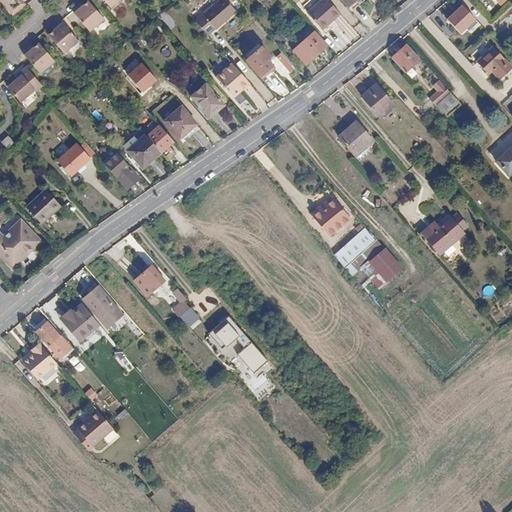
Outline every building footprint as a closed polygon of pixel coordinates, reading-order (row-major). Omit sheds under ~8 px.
[(1,0),(13,14),(16,14),(24,8),(24,5),(20,0),(1,0)] [(103,0),(115,14),(129,2),(127,0),(103,0)] [(215,0),(193,19),(195,22),(220,0),(215,0)] [(224,0),(220,0),(195,22),(204,33),(212,26),(215,28),(234,12),(224,0)] [(339,13),(326,0),(321,0),(306,14),(321,30),(328,24),(326,22),(331,18),(333,19),(339,13)] [(357,0),(349,7),(353,12),(366,0),(357,0)] [(479,21),(464,5),(449,19),(464,35),(479,21)] [(79,11),(73,15),(91,37),(105,24),(90,6),(84,10),(81,13),(79,11)] [(176,20),(184,22),(185,14),(178,13),(176,20)] [(80,46),(62,24),(57,29),(60,31),(56,35),(51,39),(66,58),(80,46)] [(296,47),(308,61),(326,45),(313,31),(296,47)] [(407,45),(391,59),(404,73),(420,59),(407,45)] [(268,57),(259,47),(245,60),(261,78),(272,68),(265,59),(268,57)] [(308,61),(296,47),(292,50),(304,64),(308,61)] [(493,72),(499,80),(511,68),(493,47),(476,63),(488,76),(493,72)] [(29,53),(24,57),(42,78),(56,66),(41,48),(36,52),(31,56),(29,53)] [(230,62),(224,55),(207,69),(213,76),(230,62)] [(273,59),(278,69),(283,67),(278,57),(273,59)] [(143,62),(127,76),(143,94),(159,80),(143,62)] [(247,83),(230,62),(213,76),(230,97),(247,83)] [(511,68),(499,80),(500,81),(511,70),(511,68)] [(24,80),(18,85),(10,92),(22,105),(43,88),(28,71),(22,77),(24,80)] [(15,82),(18,85),(24,80),(22,77),(15,82)] [(376,84),(361,96),(379,116),(393,104),(376,84)] [(190,98),(206,116),(214,110),(216,112),(223,106),(206,85),(190,98)] [(460,105),(450,94),(435,106),(445,118),(460,105)] [(147,103),(141,108),(148,116),(154,111),(147,103)] [(181,107),(163,122),(179,139),(196,125),(181,107)] [(214,110),(206,116),(208,119),(216,112),(214,110)] [(355,121),(338,135),(354,155),(371,140),(355,121)] [(146,137),(160,153),(172,142),(158,127),(146,137)] [(9,135),(1,142),(8,149),(15,143),(9,135)] [(146,137),(144,135),(125,151),(141,169),(160,153),(146,137)] [(74,144),(55,161),(68,175),(87,158),(92,153),(83,142),(77,148),(74,144)] [(105,143),(93,153),(98,158),(109,148),(105,143)] [(509,176),(511,173),(511,146),(496,162),(509,176)] [(127,166),(114,176),(125,188),(137,178),(127,166)] [(47,191),(28,209),(42,225),(62,207),(47,191)] [(323,212),(316,218),(331,237),(352,219),(336,201),(329,206),(328,204),(321,209),(323,212)] [(323,212),(321,209),(314,216),(316,218),(323,212)] [(457,213),(456,214),(467,227),(468,226),(457,213)] [(450,219),(461,232),(467,227),(456,214),(450,219)] [(428,226),(426,227),(444,248),(462,233),(461,232),(450,219),(448,217),(431,230),(428,226)] [(8,238),(6,236),(5,237),(0,232),(0,253),(4,258),(8,254),(13,260),(37,237),(22,221),(10,233),(12,235),(8,238)] [(444,248),(426,227),(421,232),(438,252),(444,248)] [(365,229),(333,256),(344,268),(352,260),(375,241),(365,229)] [(377,240),(375,241),(352,260),(344,268),(351,276),(383,247),(377,240)] [(401,268),(385,249),(370,261),(386,280),(401,268)] [(8,254),(4,258),(9,263),(13,260),(8,254)] [(150,266),(141,273),(154,288),(163,281),(150,266)] [(154,288),(141,273),(133,280),(146,295),(154,288)] [(81,301),(83,303),(100,324),(107,332),(126,316),(100,285),(81,301)] [(175,307),(181,314),(191,305),(185,298),(175,307)] [(100,324),(83,303),(78,307),(77,307),(72,311),(70,309),(60,318),(79,341),(100,324)] [(190,325),(200,316),(191,305),(181,314),(190,325)] [(213,330),(226,345),(234,338),(242,348),(236,354),(244,363),(258,351),(228,317),(213,330)] [(61,336),(45,319),(33,329),(48,347),(61,336)] [(222,349),(226,345),(213,330),(209,334),(222,349)] [(33,354),(26,360),(41,377),(56,364),(39,344),(37,345),(32,349),(30,351),(33,354)] [(30,351),(23,357),(26,360),(33,354),(30,351)] [(37,380),(41,377),(26,360),(23,363),(37,380)] [(85,395),(93,401),(99,395),(90,388),(85,395)] [(117,415),(121,420),(128,414),(124,410),(117,415)] [(97,411),(82,425),(97,442),(112,428),(97,411)] [(77,429),(82,434),(92,446),(97,442),(82,425),(77,429)] [(82,434),(77,438),(87,451),(92,446),(82,434)]
